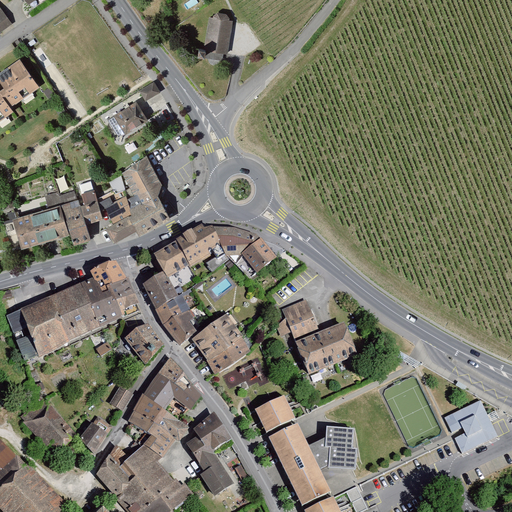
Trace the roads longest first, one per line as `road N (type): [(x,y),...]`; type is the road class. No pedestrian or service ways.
road 1 (secondary): [(257,206),(431,334),(511,376)]
road 2 (residential): [(273,511),(164,346)]
road 3 (residential): [(210,124),(334,0)]
road 4 (residential): [(164,346),(79,490)]
road 5 (secondary): [(116,0),(210,124)]
road 6 (tertiary): [(125,250),(0,279)]
road 7 (track): [(34,360),(143,309)]
